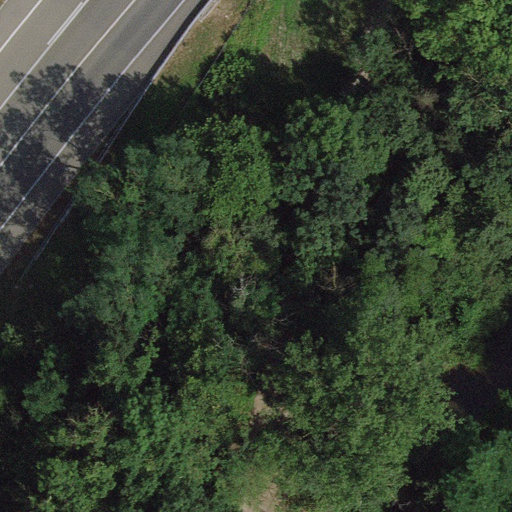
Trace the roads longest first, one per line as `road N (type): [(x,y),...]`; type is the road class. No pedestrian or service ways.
road 1 (track): [(247,511),(367,0)]
road 2 (trunk): [(0,159),(130,0)]
